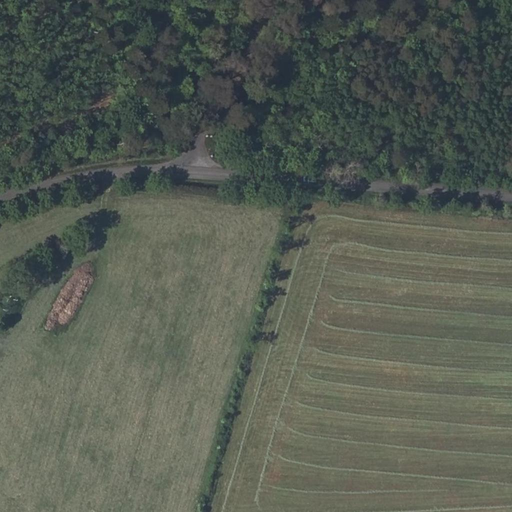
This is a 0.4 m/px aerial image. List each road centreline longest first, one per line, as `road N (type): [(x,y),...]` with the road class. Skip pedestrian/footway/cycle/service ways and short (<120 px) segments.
road 1 (unclassified): [(189,170),(511,196)]
road 2 (unclassified): [(0,196),(97,174),(189,170)]
road 3 (unclassified): [(189,170),(257,0)]
